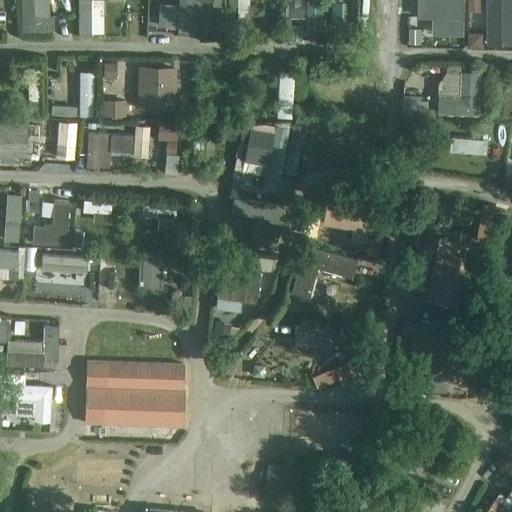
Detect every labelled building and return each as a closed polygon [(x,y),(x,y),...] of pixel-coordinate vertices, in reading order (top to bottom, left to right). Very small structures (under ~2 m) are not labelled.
[(20,0),(21,46),(49,45),(48,0),(20,0)] [(77,0),(78,46),(104,46),(103,0),(77,0)] [(127,0),(128,55),(168,55),(167,0),(127,0)] [(222,8),(221,0),(198,0),(198,7),(222,8)] [(306,44),(320,44),(320,0),(306,0),(306,44)] [(178,19),(194,19),(195,5),(179,4),(178,19)] [(464,6),(417,4),(416,31),(463,33),(464,6)] [(480,5),(469,4),(468,24),(479,25),(480,5)] [(487,55),(511,54),(511,9),(485,10),(487,55)] [(350,34),(350,16),(327,16),(328,34),(350,34)] [(52,26),(51,47),(69,48),(69,27),(52,26)] [(277,51),(295,52),(296,27),(278,26),(277,51)] [(102,74),(101,91),(113,91),(114,75),(102,74)] [(136,78),(135,122),(174,123),(175,79),(136,78)] [(39,83),(27,82),(26,113),(37,113),(39,83)] [(274,129),(290,130),(292,84),(277,83),(274,129)] [(438,83),(437,105),(478,107),(479,85),(438,83)] [(93,130),(93,84),(78,84),(78,130),(93,130)] [(403,111),(402,134),(417,134),(418,112),(403,111)] [(121,112),(103,113),(104,125),(122,124),(121,112)] [(50,118),(49,128),(76,128),(77,119),(50,118)] [(132,137),(116,137),(115,169),(131,169),(132,137)] [(0,138),(0,168),(22,169),(23,140),(0,138)] [(276,190),(288,142),(274,138),(262,187),(276,190)] [(138,139),(138,174),(152,174),(152,139),(138,139)] [(248,143),(244,167),(263,170),(264,161),(256,160),(259,145),(248,143)] [(86,179),(111,179),(111,145),(85,145),(86,179)] [(190,165),(201,168),(205,150),(194,147),(190,165)] [(258,188),(261,175),(234,170),(231,182),(258,188)] [(4,206),(3,254),(19,255),(21,207),(4,206)] [(348,241),(347,254),(370,255),(374,209),(325,206),(322,239),(348,241)] [(273,230),(275,217),(233,211),(231,225),(273,230)] [(51,240),(32,239),(31,257),(66,259),(69,214),(53,213),(51,240)] [(109,226),(110,214),(81,213),(80,225),(109,226)] [(141,229),(167,230),(168,218),(141,217),(141,229)] [(71,242),(70,261),(81,261),(82,243),(71,242)] [(378,272),(383,254),(368,249),(363,267),(378,272)] [(441,249),(422,310),(455,320),(474,259),(441,249)] [(0,290),(15,291),(16,263),(0,262),(0,290)] [(35,267),(33,291),(74,293),(75,282),(46,280),(46,268),(35,267)] [(135,297),(162,298),(164,269),(137,268),(135,297)] [(256,315),(257,286),(219,285),(218,313),(256,315)] [(71,314),(70,302),(55,303),(55,315),(71,314)] [(215,334),(213,348),(228,350),(229,336),(215,334)] [(70,377),(70,356),(56,356),(56,339),(41,339),(41,354),(6,354),(6,363),(42,363),(42,377),(70,377)] [(320,340),(317,382),(330,383),(333,341),(320,340)] [(310,378),(314,352),(279,347),(274,373),(310,378)] [(184,366),(104,362),(87,362),(85,423),(182,425),(184,366)] [(410,461),(404,486),(418,490),(424,464),(410,461)] [(309,501),(311,469),(267,466),(266,499),(309,501)] [(511,511),(511,508),(503,502),(495,511),(511,511)]
